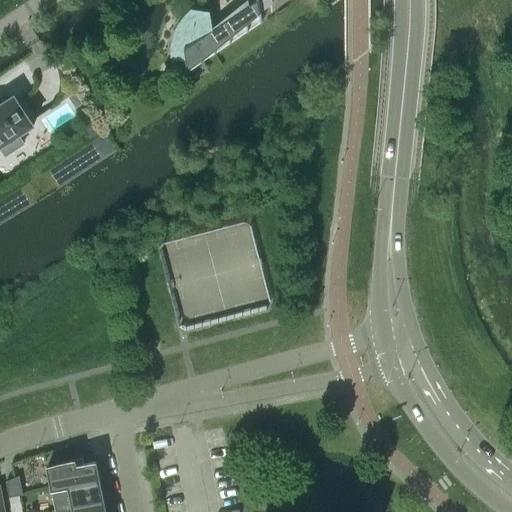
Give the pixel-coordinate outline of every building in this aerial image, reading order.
[(256,0),(229,19),(212,30),(212,28),(209,12),(185,15),(186,16),(180,24),(176,33),(173,42),(172,52),(172,57),(185,49),(188,71),(189,71),(189,70),(202,61),(202,62),(203,62),(202,61),(215,52),(215,53),(216,53),(216,52),(230,42),(230,43),(231,43),(231,42),(248,30),(248,31),(249,31),(249,30),(261,22),(262,22),(258,0),(256,0)] [(68,96),(76,108),(84,103),(76,91),(68,96)] [(19,135),(34,125),(15,96),(0,105),(0,147),(5,156),(25,144),(19,135)] [(77,460),(76,458),(66,460),(60,462),(47,466),(52,489),(97,480),(97,481),(101,480),(97,460),(84,463),(83,459),(77,460)] [(23,494),(20,475),(6,481),(9,497),(19,495),(23,494)] [(97,480),(52,489),(56,510),(101,501),(102,502),(103,502),(103,500),(105,500),(101,480),(97,481),(97,480)] [(19,495),(9,497),(12,511),(18,511),(22,511),(19,495)] [(101,501),(56,510),(56,511),(107,511),(105,500),(103,500),(103,502),(102,502),(101,501)]
